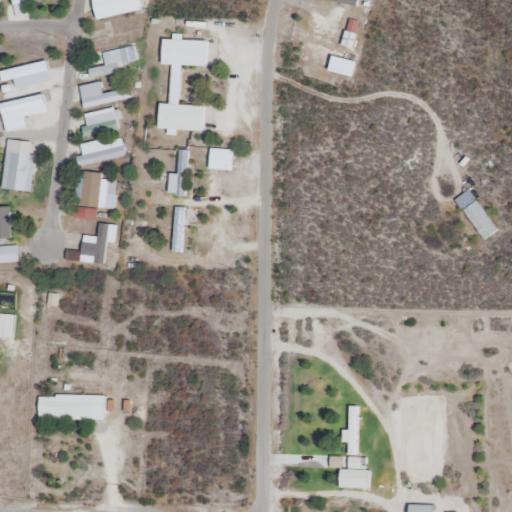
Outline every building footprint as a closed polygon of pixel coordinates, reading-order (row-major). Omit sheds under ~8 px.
[(142,0),(93,0),(98,21),(144,11),(142,0)] [(141,40),(140,32),(93,39),(94,48),(141,40)] [(182,66),(207,67),(208,41),(182,40),(183,35),(174,34),(173,40),(164,40),(163,65),(172,66),(170,104),(161,103),(160,128),(169,128),(168,130),(204,132),(205,106),(181,105),(182,66)] [(104,52),(106,66),(90,69),(92,78),(124,72),(123,63),(137,61),(135,47),(104,52)] [(17,79),(19,87),(50,80),(46,62),(1,71),(3,82),(17,79)] [(86,99),(88,108),(133,97),(130,87),(94,96),(94,97),(86,99)] [(47,112),(43,95),(0,105),(4,122),(47,112)] [(122,127),(117,106),(82,116),(88,137),(122,127)] [(84,166),(127,156),(122,135),(79,145),(84,166)] [(27,191),(32,142),(12,140),(7,189),(27,191)] [(234,149),(211,149),(211,169),(234,170),(234,149)] [(187,150),(179,150),(179,173),(170,173),(170,195),(187,195),(187,150)] [(103,173),(84,172),(82,207),(107,208),(109,182),(102,182),(103,173)] [(456,200),(485,240),(499,230),(469,190),(456,200)] [(11,206),(0,206),(0,238),(11,239),(11,206)] [(105,263),(107,242),(117,243),(118,225),(100,224),(99,237),(84,236),(82,262),(105,263)] [(106,396),(40,395),(39,421),(106,421),(106,396)] [(358,406),(350,406),(351,431),(345,432),(345,441),(350,441),(350,455),(358,454),(358,406)]
